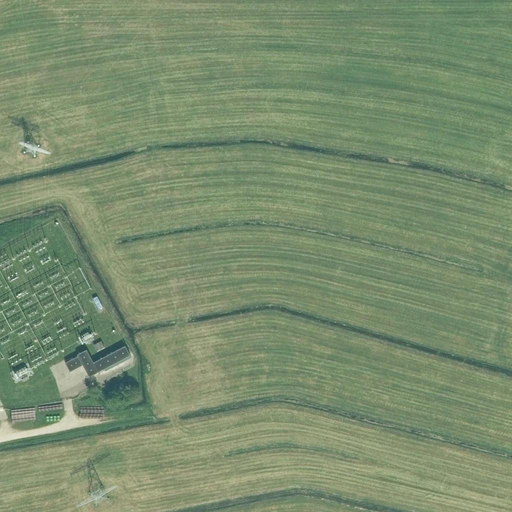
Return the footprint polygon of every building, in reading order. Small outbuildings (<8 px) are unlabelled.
[(0,256),(3,263),(12,259),(7,249),(0,252),(0,256)] [(99,300),(93,303),(99,315),(105,312),(99,300)] [(102,343),(94,347),(96,351),(104,347),(102,343)] [(130,356),(125,347),(94,364),(87,352),(78,356),(79,358),(66,364),(70,373),(83,366),(90,378),(130,356)] [(25,365),(13,368),(16,380),(27,378),(25,365)]
